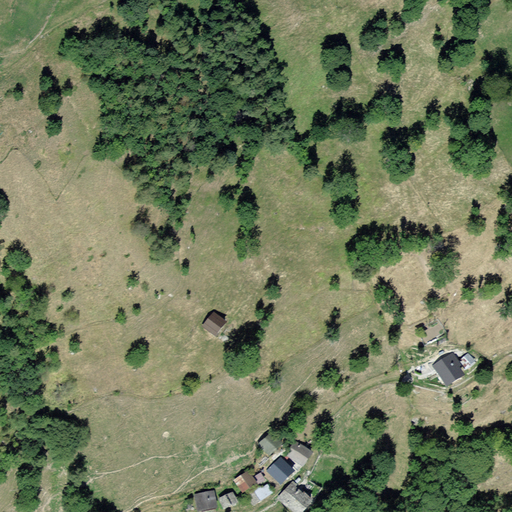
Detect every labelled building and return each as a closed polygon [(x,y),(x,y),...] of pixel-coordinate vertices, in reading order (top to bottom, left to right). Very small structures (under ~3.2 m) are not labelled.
[(226,324),(214,314),(203,327),(216,337),(226,324)] [(440,386),(457,378),(447,358),(430,367),(440,386)] [(277,444),(268,434),(256,446),(265,455),(277,444)] [(308,455),(295,444),(285,457),(297,468),(308,455)] [(289,473),(278,462),(267,472),(278,484),(289,473)] [(240,494),(253,486),(244,471),(231,480),(240,494)] [(259,484),(266,481),(263,473),(256,475),(259,484)] [(250,507),(268,495),(262,486),(244,498),(250,507)] [(303,511),(312,503),(294,486),(280,501),(292,511),(303,511)] [(196,511),(206,511),(213,511),(210,495),(194,498),(196,511)] [(221,510),(233,504),(228,496),(216,502),(221,510)]
